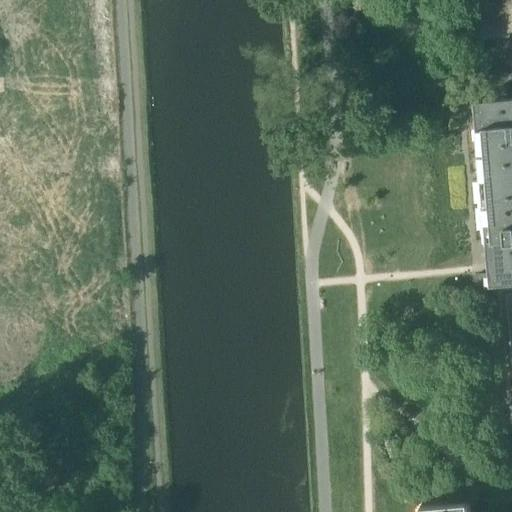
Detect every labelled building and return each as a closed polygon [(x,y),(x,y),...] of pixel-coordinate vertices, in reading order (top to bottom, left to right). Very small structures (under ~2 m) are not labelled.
[(511,0),(476,0),(479,37),(510,34),(510,30),(511,29),(511,0)] [(384,32),(356,34),(359,70),(387,68),(384,32)] [(489,273),(490,285),(493,285),(511,282),(511,97),(474,101),(475,103),(481,103),(482,111),(475,111),(487,251),(494,251),(495,267),(489,268),(489,273)] [(459,115),(458,106),(447,107),(448,116),(459,115)] [(490,285),(489,273),(479,274),(478,274),(476,275),(475,275),(475,276),(474,277),(473,279),(473,280),(473,281),(473,282),(474,283),(475,284),(476,285),(477,286),(478,286),(479,286),(490,285)] [(424,500),(424,511),(471,511),(470,496),(424,500)]
